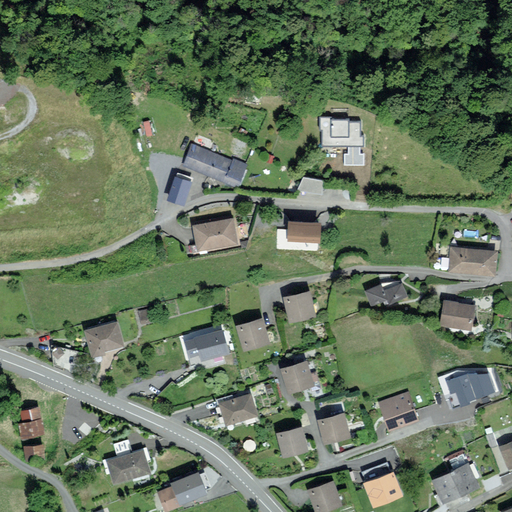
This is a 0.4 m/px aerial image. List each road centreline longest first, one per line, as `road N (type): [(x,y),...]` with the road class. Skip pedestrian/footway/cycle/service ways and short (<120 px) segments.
road 1 (residential): [(0,268),(101,252),(198,202),(233,197),(491,214),(504,232),(506,276)]
road 2 (unclassified): [(253,491),(193,442),(0,358)]
road 3 (residential): [(506,276),(337,273),(272,288),(270,321)]
road 4 (residential): [(253,491),(465,413)]
